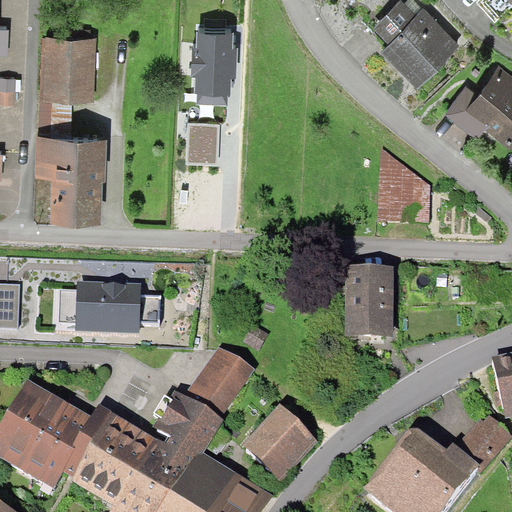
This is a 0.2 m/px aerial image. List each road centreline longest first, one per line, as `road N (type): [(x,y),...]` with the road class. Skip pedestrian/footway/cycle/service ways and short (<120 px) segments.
road 1 (unclassified): [(0,237),(511,254)]
road 2 (unclassified): [(511,221),(361,85),(297,0)]
road 3 (tertiary): [(280,511),(370,425),(467,358),(511,338)]
